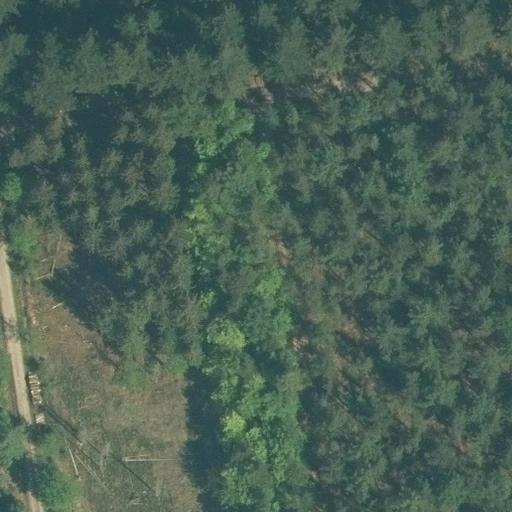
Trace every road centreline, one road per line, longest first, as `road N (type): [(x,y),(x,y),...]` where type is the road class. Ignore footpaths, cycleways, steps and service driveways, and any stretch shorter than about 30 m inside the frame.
road 1 (track): [(165,104),(511,59)]
road 2 (track): [(40,511),(0,213)]
